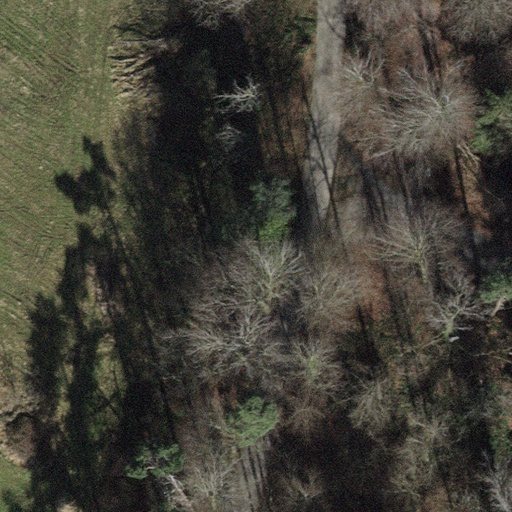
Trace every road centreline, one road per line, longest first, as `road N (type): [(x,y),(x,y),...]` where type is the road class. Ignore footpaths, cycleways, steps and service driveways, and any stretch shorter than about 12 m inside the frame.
road 1 (track): [(327,0),(319,203),(232,511)]
road 2 (track): [(319,203),(511,262)]
